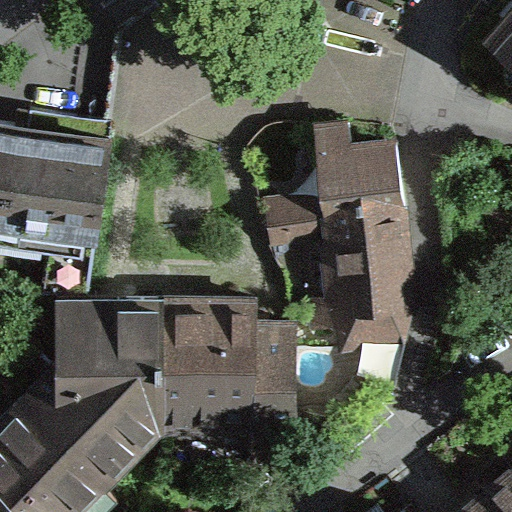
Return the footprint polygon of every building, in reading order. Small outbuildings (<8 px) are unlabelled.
[(511,23),(498,39),(511,51),(511,23)] [(110,131),(111,117),(30,105),(29,123),(0,118),(0,237),(48,245),(41,289),(88,288),(110,131)] [(352,146),(350,119),(314,122),(335,297),(318,299),(322,326),(338,324),(342,345),(402,336),(411,304),(411,270),(404,200),(396,141),(352,146)] [(311,191),(267,196),(273,243),(316,238),(311,191)] [(56,318),(56,358),(0,415),(0,485),(29,511),(74,511),(129,456),(116,443),(133,425),(167,425),(167,294),(118,294),(118,318),(57,318),(56,318)] [(294,456),(294,425),(297,321),(256,319),(257,295),(167,294),(167,425),(254,425),(254,462),(294,456)] [(511,511),(511,467),(458,511),(511,511)] [(29,511),(0,485),(0,511),(29,511)]
